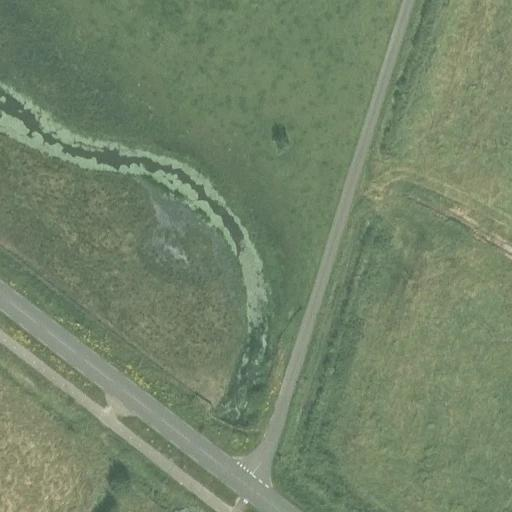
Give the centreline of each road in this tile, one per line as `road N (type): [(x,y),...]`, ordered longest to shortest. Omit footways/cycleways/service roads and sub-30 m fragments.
road 1 (unclassified): [(252,491),(408,0)]
road 2 (secondary): [(252,491),(0,295)]
